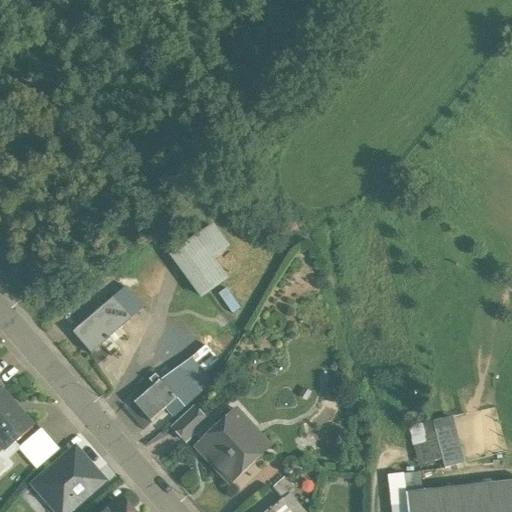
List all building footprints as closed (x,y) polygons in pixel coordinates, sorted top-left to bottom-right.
[(212,227),(172,257),(202,298),(226,281),(211,261),(228,248),(212,227)] [(114,298),(74,335),(92,355),(132,319),(114,298)] [(190,360),(160,382),(176,400),(164,411),(174,423),(212,389),(190,360)] [(176,400),(160,382),(134,404),(151,423),(164,411),(176,400)] [(0,392),(0,444),(8,438),(13,444),(32,427),(1,392),(0,392)] [(194,410),(173,430),(185,443),(195,433),(206,423),(194,410)] [(204,442),(202,444),(210,454),(206,458),(231,484),(261,456),(244,438),(253,429),(237,411),(215,432),(204,442)] [(206,423),(195,433),(204,442),(215,432),(206,423)] [(412,427),(420,464),(441,460),(433,423),(412,427)] [(42,427),(18,447),(37,469),(61,449),(42,427)] [(0,455),(13,444),(8,438),(0,444),(0,455)] [(67,511),(102,483),(75,451),(35,485),(58,511),(67,511)] [(391,511),(406,511),(405,495),(403,475),(388,476),(391,511)] [(283,478),(272,488),(281,499),(282,498),(283,500),(289,495),(294,491),(283,478)] [(511,511),(511,483),(405,495),(406,511),(511,511)] [(281,499),(270,509),(266,511),(303,511),(289,495),(283,500),(282,498),(281,499)] [(129,511),(119,501),(105,511),(129,511)]
